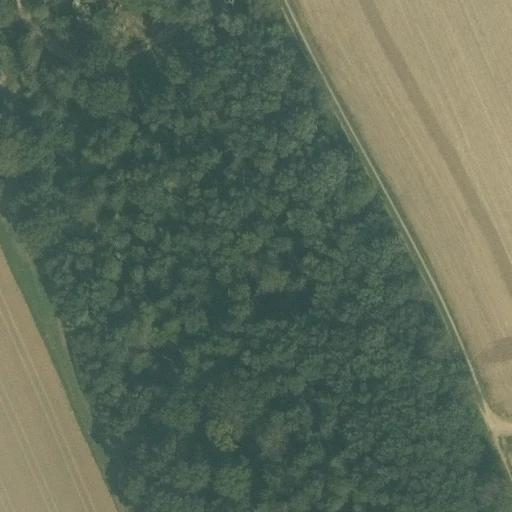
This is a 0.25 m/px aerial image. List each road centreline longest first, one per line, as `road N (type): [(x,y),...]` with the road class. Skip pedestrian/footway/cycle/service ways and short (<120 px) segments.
road 1 (track): [(167,25),(238,191),(279,329),(357,511)]
road 2 (track): [(511,462),(456,323),(288,0)]
road 3 (track): [(201,0),(94,66),(39,44),(18,0)]
